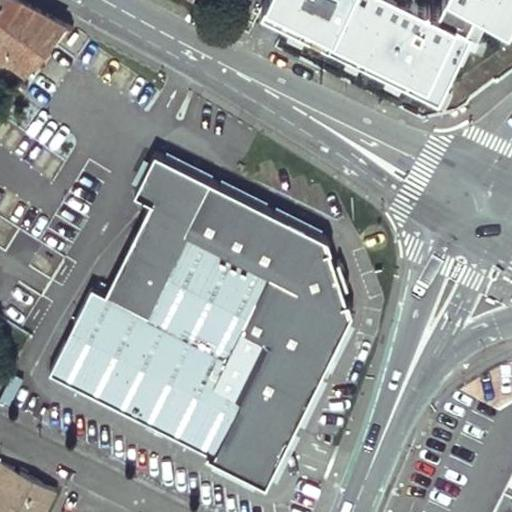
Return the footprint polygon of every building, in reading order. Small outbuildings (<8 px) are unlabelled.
[(65,21),(24,0),(0,0),(0,56),(3,52),(26,70),(65,21)] [(262,0),(261,2),(331,36),(348,0),(262,0)] [(511,0),(441,0),(439,4),(430,0),(348,0),(331,36),(349,44),(361,50),(389,63),(404,70),(441,88),(449,72),(473,22),(468,20),(477,1),(489,7),(511,17),(511,0)] [(489,7),(477,1),(468,20),(473,22),(480,25),(489,7)] [(361,50),(349,44),(347,50),(358,56),(361,50)] [(404,70),(389,63),(386,69),(402,76),(404,70)] [(455,75),(449,72),(441,88),(447,91),(455,75)] [(167,164),(159,159),(154,168),(142,192),(138,200),(147,204),(155,209),(108,301),(94,294),(51,379),(212,453),(210,456),(220,460),(220,457),(264,479),(273,483),(277,474),(300,428),(304,419),(296,415),(282,408),(303,365),(317,372),(314,379),(322,384),(326,375),(323,373),(346,328),(350,329),(355,320),(351,309),(347,311),(341,291),(345,290),(341,278),(337,279),(330,260),(334,258),(330,247),(322,243),(320,246),(274,223),(276,219),(267,214),(265,219),(220,195),(222,191),(213,187),(167,164)] [(10,372),(0,394),(0,400),(9,404),(21,377),(10,372)] [(0,511),(19,511),(21,509),(26,511),(45,511),(57,489),(0,461),(0,511)] [(511,511),(511,466),(499,494),(489,511),(511,511)]
